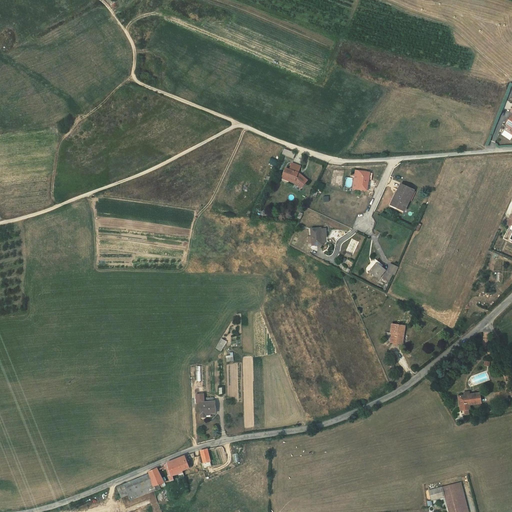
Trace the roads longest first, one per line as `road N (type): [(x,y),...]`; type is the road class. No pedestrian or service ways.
road 1 (unclassified): [(31,511),(195,447),(345,417),(401,390),(484,322)]
road 2 (track): [(238,124),(140,174),(0,223)]
road 3 (track): [(238,124),(137,81),(128,33),(101,0)]
